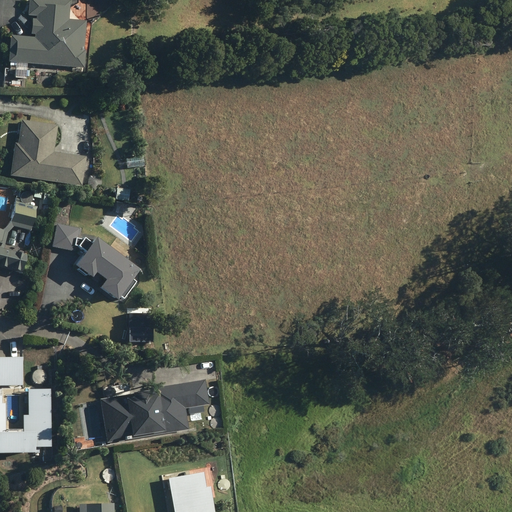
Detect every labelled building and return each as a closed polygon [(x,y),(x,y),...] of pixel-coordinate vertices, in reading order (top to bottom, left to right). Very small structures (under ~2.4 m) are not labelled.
[(29,0),(28,14),(37,15),(36,18),(32,18),(31,33),(35,33),(35,37),(12,35),(9,61),(84,67),(85,50),(84,50),(86,20),(69,19),(70,0),(68,0),(29,0)] [(94,0),(82,13),(92,22),(104,9),(94,0)] [(14,68),(14,77),(27,78),(27,69),(14,68)] [(43,76),(42,84),(53,85),(54,77),(43,76)] [(15,142),(10,175),(82,186),(86,156),(54,151),(58,125),(21,119),(18,143),(15,142)] [(116,199),(129,201),(130,191),(117,188),(116,199)] [(0,265),(21,271),(25,254),(3,248),(8,231),(13,225),(30,230),(37,206),(16,201),(10,222),(3,229),(0,227),(0,265)] [(76,229),(54,226),(50,249),(72,253),(73,247),(79,249),(82,251),(71,267),(89,280),(92,275),(102,282),(96,290),(113,302),(117,297),(121,300),(134,282),(128,279),(134,270),(94,242),(92,245),(84,238),(81,241),(75,240),(76,229)] [(128,341),(153,341),(153,319),(130,319),(130,328),(128,328),(128,341)] [(0,452),(34,452),(34,447),(50,446),(50,387),(28,387),(28,415),(23,415),(23,431),(5,431),(5,403),(2,403),(2,395),(0,395),(0,385),(21,385),(21,356),(0,356),(0,452)] [(152,387),(152,389),(132,392),(133,394),(100,399),(107,442),(132,438),(132,436),(164,431),(165,433),(189,429),(185,408),(189,407),(190,414),(203,412),(202,405),(209,404),(205,379),(152,387)] [(161,475),(168,511),(214,511),(212,498),(216,498),(214,487),(210,488),(210,486),(205,487),(203,471),(190,473),(189,470),(161,475)]
